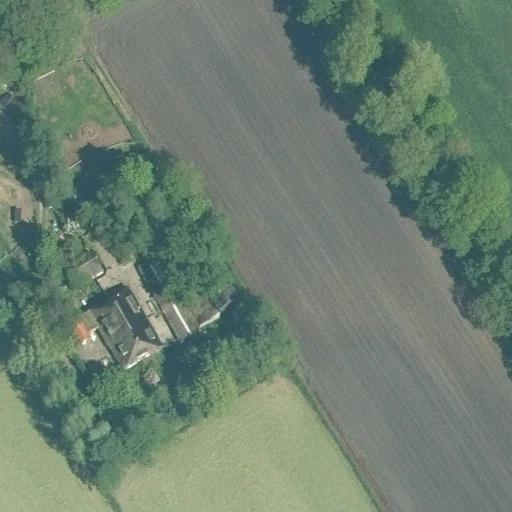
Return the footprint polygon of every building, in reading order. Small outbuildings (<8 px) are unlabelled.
[(128,157),(126,171),(142,173),(143,159),(128,157)] [(74,294),(102,278),(90,257),(62,273),(74,294)] [(218,321),(238,309),(220,277),(181,299),(158,259),(136,272),(180,346),(220,323),(218,321)] [(191,273),(182,260),(171,267),(179,280),(191,273)] [(253,274),(232,285),(242,303),(263,292),(253,274)] [(127,294),(108,306),(144,364),(163,352),(127,294)] [(108,306),(88,318),(90,320),(79,327),(78,325),(63,334),(77,355),(91,347),(86,339),(97,332),(124,376),(144,364),(108,306)]
